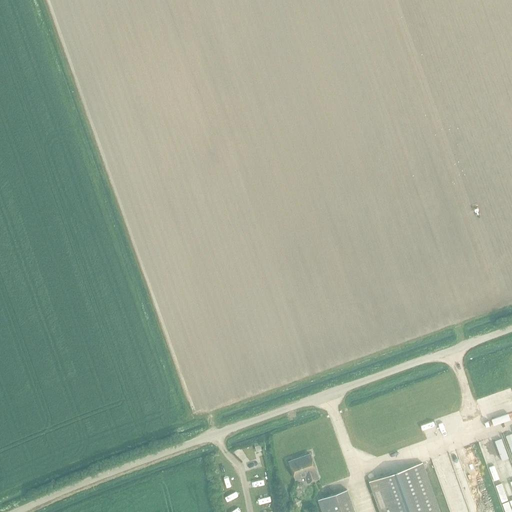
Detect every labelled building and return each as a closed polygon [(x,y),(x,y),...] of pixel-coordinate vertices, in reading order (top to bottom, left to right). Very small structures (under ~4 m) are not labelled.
[(429,417),(433,430),(440,428),(437,415),(429,417)] [(458,443),(451,447),(455,455),(462,451),(458,443)] [(246,455),(251,452),(247,444),(242,447),(246,455)] [(307,483),(318,479),(316,472),(310,454),(289,461),(295,479),(305,476),(307,483)] [(439,511),(422,463),(369,482),(379,511),(439,511)] [(256,481),(269,477),(268,471),(254,475),(256,481)] [(318,500),(322,511),(354,511),(347,490),(318,500)] [(298,507),(300,500),(294,498),(291,504),(298,507)] [(271,511),(273,506),(263,503),(261,508),(271,511)]
